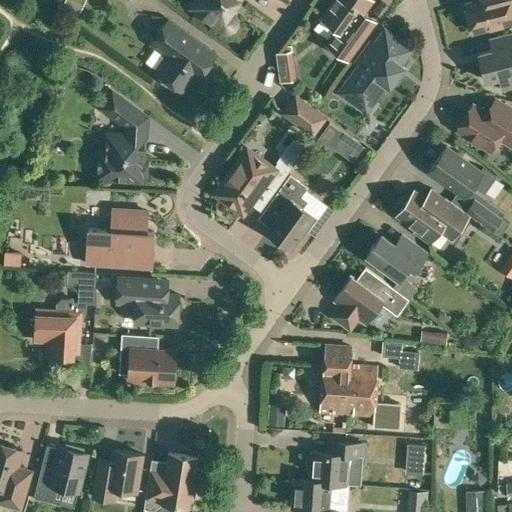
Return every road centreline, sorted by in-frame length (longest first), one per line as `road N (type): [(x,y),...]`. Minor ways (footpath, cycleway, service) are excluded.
road 1 (residential): [(230,390),(238,362),(418,114),(432,83),(417,0)]
road 2 (residential): [(0,406),(171,415),(230,390)]
road 3 (residential): [(239,511),(245,433),(230,390)]
